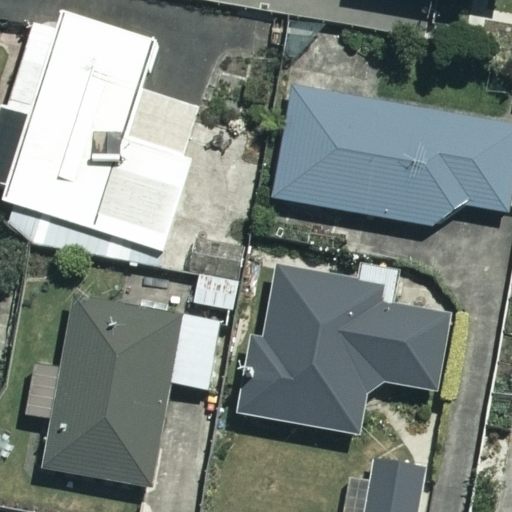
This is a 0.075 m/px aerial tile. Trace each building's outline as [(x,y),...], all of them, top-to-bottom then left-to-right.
[(346,0),(252,0),(252,3),(343,18),(346,0)] [(165,45),(73,19),(67,39),(41,32),(0,178),(0,191),(25,199),(14,237),(176,282),(210,162),(138,142),(165,45)] [(287,204),(443,229),(472,210),(511,216),(511,127),(305,94),(287,204)] [(201,320),(232,325),(245,327),(252,283),(208,277),(201,320)] [(394,296),(287,278),(277,341),(261,338),(248,420),(368,440),(377,384),(454,397),(466,326),(391,313),(394,296)] [(201,320),(87,303),(77,373),(47,369),(39,420),(63,423),(56,476),(164,492),(179,388),(222,394),(232,325),(201,320)] [(428,511),(434,483),(360,468),(351,511),(428,511)]
